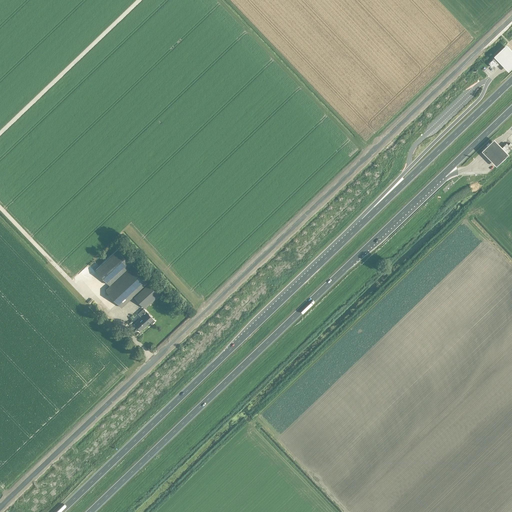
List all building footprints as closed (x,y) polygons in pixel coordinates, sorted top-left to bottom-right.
[(506,45),(494,57),(498,61),(502,65),(503,66),(504,67),(509,72),(511,68),(511,51),(511,50),(506,45)] [(496,57),(489,64),(492,67),(494,66),(496,67),(501,62),(496,57)] [(467,88),(453,96),(455,99),(469,91),(467,88)] [(453,111),(455,113),(464,104),(461,102),(453,111)] [(494,140),(482,152),(486,156),(492,162),(496,167),(508,155),(499,146),(498,145),(494,140)] [(507,154),(511,148),(511,145),(510,143),(508,145),(507,143),(501,149),(507,154)] [(109,285),(131,265),(118,250),(96,271),(109,285)] [(148,283),(132,266),(106,291),(121,308),(148,283)] [(145,309),(159,295),(149,284),(134,297),(145,309)] [(136,323),(142,330),(148,325),(147,324),(150,322),(152,324),(155,321),(144,309),(139,313),(142,317),(136,323)] [(145,427),(155,418),(153,416),(143,425),(145,427)]
